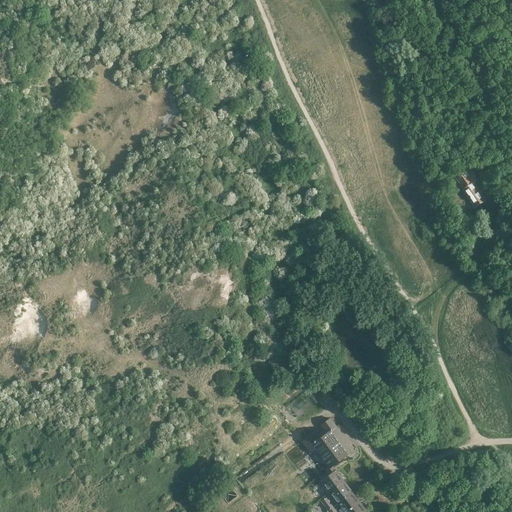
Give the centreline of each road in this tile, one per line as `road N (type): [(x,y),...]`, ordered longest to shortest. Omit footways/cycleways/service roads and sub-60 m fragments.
road 1 (unclassified): [(511,440),(388,467),(345,422)]
road 2 (unknown): [(432,346),(439,307),(479,261),(486,234)]
